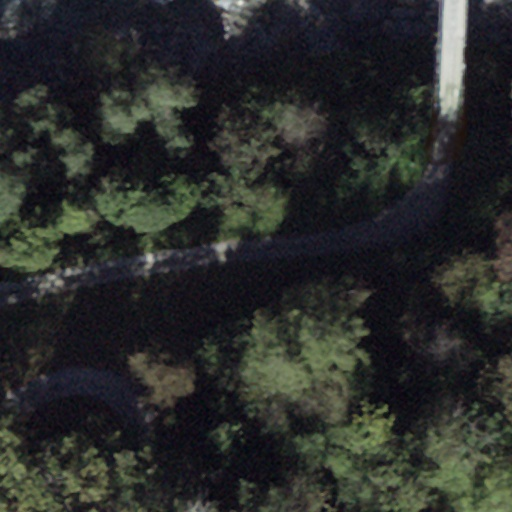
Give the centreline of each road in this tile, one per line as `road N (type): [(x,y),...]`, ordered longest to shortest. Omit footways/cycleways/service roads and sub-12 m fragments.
road 1 (track): [(0,293),(213,247),(374,229),(407,212),(432,189),(451,145),(458,0)]
road 2 (track): [(78,511),(146,433),(138,405),(101,380),(0,403)]
